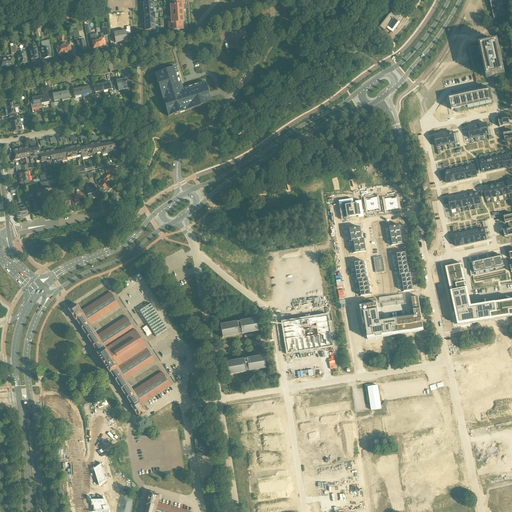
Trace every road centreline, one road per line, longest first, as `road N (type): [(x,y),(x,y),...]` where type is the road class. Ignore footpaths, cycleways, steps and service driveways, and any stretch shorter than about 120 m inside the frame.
road 1 (residential): [(36,226),(102,214),(115,203),(139,104),(134,56)]
road 2 (secondary): [(36,294),(14,345),(30,511)]
road 3 (secondary): [(40,511),(27,361),(50,296)]
road 4 (secondary): [(196,207),(252,165),(370,104)]
road 5 (secondary): [(360,90),(186,192)]
road 6 (unclassified): [(283,389),(271,317),(195,248)]
road 7 (unclassified): [(283,389),(446,360)]
road 8 (unknown): [(480,511),(447,367)]
road 9 (secondary): [(161,208),(125,241),(44,284)]
road 10 (secondary): [(50,296),(170,223)]
road 11 (residential): [(0,85),(134,56)]
road 12 (unclassified): [(136,422),(64,310)]
road 13 (residential): [(451,256),(423,128)]
road 14 (residential): [(283,389),(303,511)]
